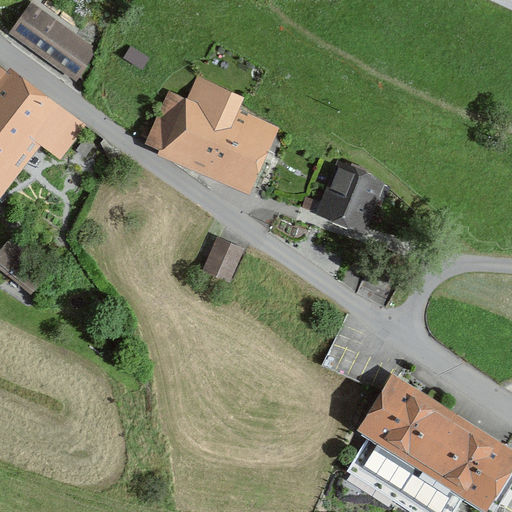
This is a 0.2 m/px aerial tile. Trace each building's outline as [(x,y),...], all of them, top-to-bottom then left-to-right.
[(22,2),(0,33),(0,35),(68,82),(91,49),(22,2)] [(121,48),(111,63),(133,77),(142,61),(121,48)] [(56,155),(82,121),(0,61),(0,173),(29,135),(56,155)] [(236,198),(268,134),(227,114),(233,104),(187,82),(151,157),(236,198)] [(352,238),(372,189),(327,171),(307,220),(352,238)] [(4,234),(0,239),(0,269),(2,271),(0,274),(0,277),(22,296),(39,276),(21,261),(27,253),(4,234)] [(217,289),(233,253),(207,241),(190,276),(217,289)] [(361,269),(355,282),(376,292),(382,278),(361,269)] [(444,511),(469,511),(503,464),(378,380),(338,440),(444,511)]
